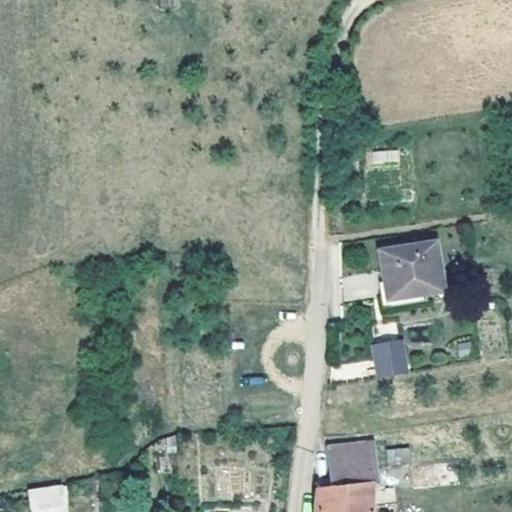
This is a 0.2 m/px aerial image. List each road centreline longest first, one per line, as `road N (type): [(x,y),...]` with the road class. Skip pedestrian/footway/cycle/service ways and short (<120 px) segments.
road 1 (track): [(309,419),(164,429),(113,470),(0,493)]
road 2 (track): [(368,0),(346,25),(332,68),(316,251)]
road 3 (residential): [(296,511),(316,251)]
